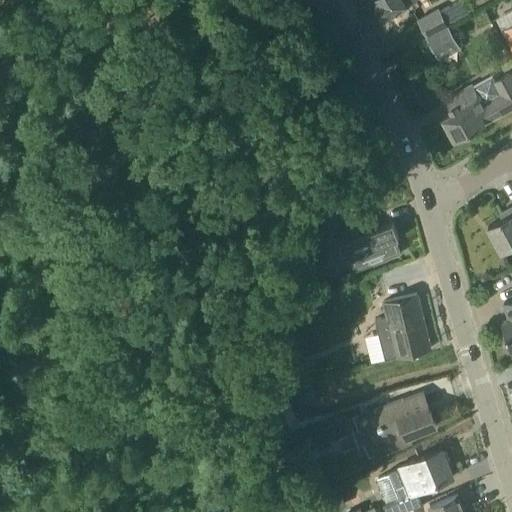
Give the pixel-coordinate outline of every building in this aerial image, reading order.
[(383,19),(400,8),(414,0),(373,0),(375,3),(374,4),(383,19)] [(427,36),(448,24),(468,14),(460,0),(459,0),(440,10),(439,8),(418,19),(427,36)] [(511,9),(495,19),(511,49),(511,9)] [(437,55),(458,44),(448,24),(427,36),(437,55)] [(444,118),(455,139),(511,107),(511,78),(509,73),(496,81),(492,75),(474,85),(446,101),(453,113),(444,118)] [(377,169),(382,180),(391,176),(386,165),(377,169)] [(488,227),(501,251),(511,244),(511,206),(499,214),(502,219),(488,227)] [(380,251),(383,259),(401,252),(396,239),(399,238),(393,222),(358,236),(354,225),(339,231),(343,242),(340,243),(347,259),(350,258),(355,270),(373,263),(370,255),(380,251)] [(389,316),(376,319),(386,359),(399,356),(399,357),(431,349),(417,293),(385,301),(389,316)] [(509,320),(502,322),(511,351),(511,350),(511,300),(504,303),(509,320)] [(409,437),(418,433),(436,426),(428,404),(425,405),(420,393),(402,400),(402,398),(372,410),(383,438),(386,437),(391,451),(411,442),(409,437)] [(269,400),(277,428),(296,423),(288,395),(269,400)] [(416,492),(435,484),(453,477),(448,462),(450,462),(446,451),(443,452),(442,449),(397,467),(398,468),(388,471),(389,473),(377,478),(386,503),(383,504),(386,511),(401,511),(421,504),(416,492)] [(465,511),(458,495),(459,495),(458,494),(431,505),(433,511),(465,511)] [(328,511),(325,503),(312,509),(313,511),(328,511)]
